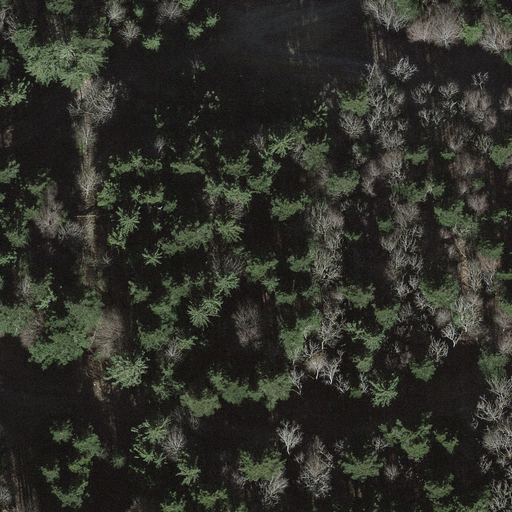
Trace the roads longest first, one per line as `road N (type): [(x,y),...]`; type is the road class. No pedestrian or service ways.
road 1 (track): [(0,125),(136,65),(306,27),(361,0)]
road 2 (track): [(511,90),(267,35)]
